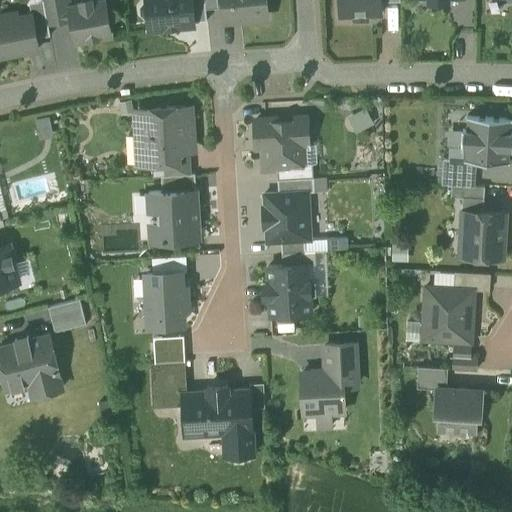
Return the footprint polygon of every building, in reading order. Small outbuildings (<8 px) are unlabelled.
[(42,0),(43,1),(48,26),(71,21),(69,7),(70,7),(68,0),(42,0)] [(71,21),(75,43),(111,36),(104,0),(92,3),(91,0),(85,0),(80,1),(81,5),(70,7),(69,7),(71,21)] [(148,18),(149,30),(194,26),(193,22),(191,0),(146,0),(147,3),(145,3),(141,8),(142,14),(147,19),(148,18)] [(191,0),(193,22),(206,21),(204,0),(191,0)] [(204,0),(205,9),(218,8),(217,0),(204,0)] [(240,20),(240,22),(252,21),(252,19),(266,17),(264,0),(220,0),(221,4),(224,4),(225,21),(240,20)] [(338,0),(339,16),(352,15),(368,15),(381,15),(380,2),(380,0),(338,0)] [(48,26),(43,1),(29,3),(31,14),(36,39),(50,36),(48,26)] [(0,19),(0,48),(2,57),(38,50),(36,39),(31,14),(18,16),(17,12),(0,14),(0,17),(0,20),(0,19)] [(142,135),(143,164),(153,164),(164,163),(163,153),(188,151),(189,151),(193,147),(191,111),(186,107),(139,110),(135,114),(136,129),(142,135)] [(355,130),(373,122),(366,107),(348,115),(355,130)] [(476,161),(509,163),(509,161),(509,149),(511,149),(511,132),(510,132),(511,120),(511,118),(466,116),(466,117),(467,117),(466,130),(464,130),(464,129),(462,129),(461,147),(463,147),(463,146),(466,146),(465,159),(464,159),(464,160),(476,161)] [(254,121),(255,139),(263,139),(263,147),(264,168),(276,168),(286,167),(286,163),(303,163),(302,145),(308,145),(307,118),(254,121)] [(255,147),(263,147),(263,139),(255,139),(255,147)] [(316,144),(308,145),(302,145),(303,163),(303,164),(312,163),(317,163),(316,144)] [(164,163),(164,175),(190,174),(188,151),(163,153),(164,163)] [(441,184),(475,186),(476,161),(464,160),(443,159),(441,184)] [(153,164),(153,176),(164,175),(164,163),(153,164)] [(314,191),(313,178),(312,163),(303,164),(303,163),(286,163),(286,167),(276,168),(277,180),(278,193),(308,191),(308,192),(314,192),(314,191)] [(161,175),(162,192),(196,190),(195,174),(161,175)] [(325,177),(313,178),(314,191),(326,190),(325,177)] [(0,184),(0,217),(0,220),(8,218),(0,184)] [(450,197),(462,198),(484,199),(484,187),(451,185),(450,197)] [(150,222),(151,241),(198,238),(196,190),(162,192),(148,193),(149,212),(159,212),(160,221),(150,222)] [(266,229),(267,242),(281,241),(305,240),(310,239),(308,192),(308,191),(278,193),(264,194),(265,204),(265,212),(270,213),(271,220),(266,222),(266,229)] [(483,212),(484,199),(462,198),(462,211),(483,212)] [(263,230),(266,229),(266,222),(271,220),(270,213),(265,212),(265,204),(261,204),(263,230)] [(465,256),(503,258),(504,240),(502,240),(502,231),(504,231),(505,213),(483,212),(462,211),(460,240),(466,241),(465,256)] [(347,237),(310,239),(305,240),(305,251),(315,251),(326,250),(348,249),(347,237)] [(315,251),(305,251),(305,240),(281,241),(281,253),(282,265),(307,264),(308,265),(315,264),(315,251)] [(0,285),(17,281),(12,263),(7,244),(0,245),(0,285)] [(328,295),(326,250),(315,251),(315,264),(308,265),(308,280),(314,280),(315,296),(328,295)] [(180,272),(185,272),(184,256),(154,257),(155,273),(180,272)] [(12,263),(17,281),(33,277),(29,258),(12,263)] [(270,299),(271,315),(310,313),(309,296),(315,296),(314,280),(308,280),(308,265),(307,264),(282,265),(268,266),(269,281),(270,299)] [(473,290),(489,290),(490,273),(454,271),(454,273),(453,287),(473,288),(473,290)] [(149,323),(183,322),(182,305),(187,305),(186,287),(181,288),(180,272),(155,273),(146,274),(147,278),(147,294),(149,323)] [(434,272),(434,286),(453,287),(454,273),(434,272)] [(147,294),(147,278),(134,279),(135,295),(147,294)] [(270,299),(269,281),(261,282),(261,300),(270,299)] [(406,337),(470,341),(473,290),(473,288),(453,287),(434,286),(425,286),(423,323),(407,322),(406,337)] [(49,306),(55,330),(86,322),(80,298),(49,306)] [(30,381),(33,394),(62,386),(49,334),(29,339),(28,335),(15,338),(16,342),(0,346),(0,360),(7,387),(30,381)] [(162,348),(184,347),(184,334),(162,336),(162,348)] [(162,336),(154,336),(155,361),(185,360),(184,347),(162,348),(162,336)] [(326,344),(327,370),(355,368),(354,342),(326,344)] [(470,345),(458,344),(458,356),(470,356),(470,345)] [(477,357),(470,356),(458,356),(453,356),(453,367),(476,369),(477,357)] [(150,361),(153,405),(183,404),(182,392),(187,392),(185,360),(155,361),(150,361)] [(417,386),(436,387),(436,386),(446,387),(447,367),(418,365),(417,386)] [(302,371),(304,411),(317,410),(331,410),(344,409),(342,384),(356,383),(355,368),(327,370),(302,371)] [(250,388),(251,407),(265,406),(264,382),(249,382),(250,388)] [(224,430),(226,454),(254,452),(251,407),(250,388),(228,389),(228,384),(208,385),(208,391),(187,392),(182,392),(183,404),(184,432),(224,430)] [(439,427),(476,429),(476,413),(481,413),(483,389),(446,387),(436,386),(436,387),(435,410),(439,410),(439,427)] [(331,410),(317,410),(317,425),(331,424),(331,410)] [(316,427),(315,413),(301,413),(302,428),(316,427)]
